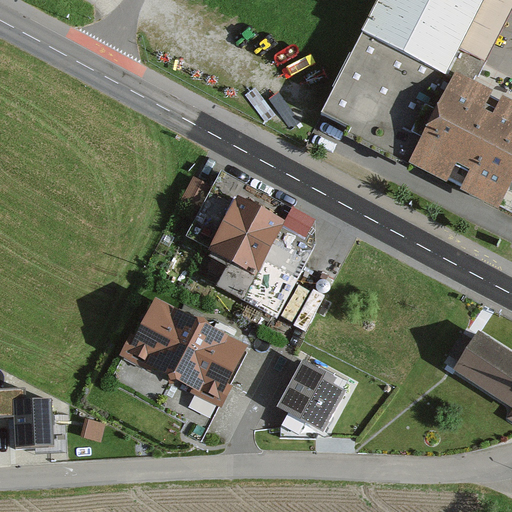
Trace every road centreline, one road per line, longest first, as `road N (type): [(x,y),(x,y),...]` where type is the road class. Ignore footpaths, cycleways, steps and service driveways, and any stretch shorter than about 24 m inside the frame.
road 1 (secondary): [(0,19),(511,293)]
road 2 (residential): [(511,461),(447,474),(189,469),(0,478)]
